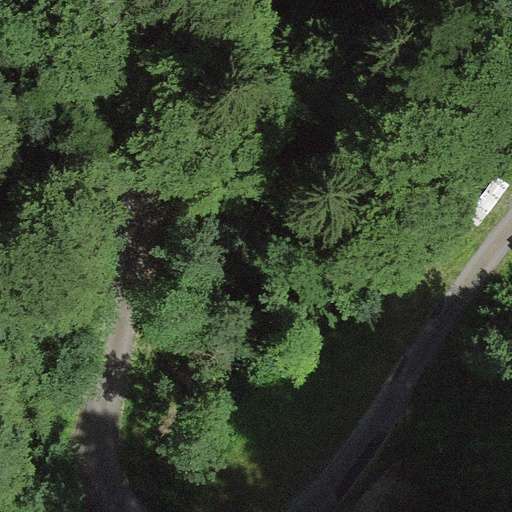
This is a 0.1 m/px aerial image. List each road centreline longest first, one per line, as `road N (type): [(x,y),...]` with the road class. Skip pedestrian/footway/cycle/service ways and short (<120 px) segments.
road 1 (track): [(91,0),(115,136),(95,433),(102,479),(121,511)]
road 2 (track): [(260,511),(308,469),(511,230)]
